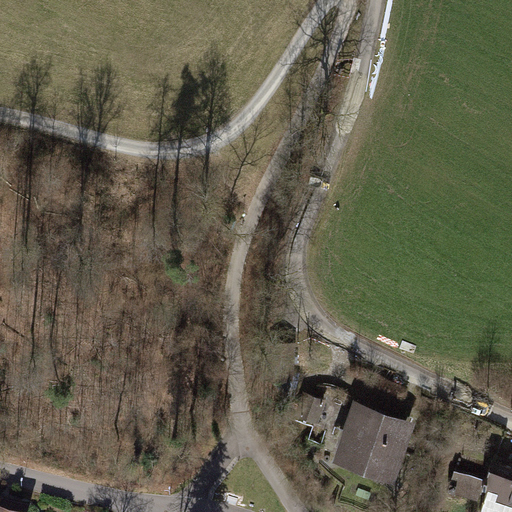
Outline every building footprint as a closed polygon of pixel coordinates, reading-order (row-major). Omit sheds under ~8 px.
[(265,334),(263,371),(279,386),(292,392),(296,369),(290,367),(290,336),(265,334)] [(323,396),(300,386),(290,408),(314,418),(323,396)] [(352,393),(330,449),(388,473),(411,417),(352,393)] [(478,497),(476,504),(499,511),(511,511),(511,468),(490,461),(485,476),(451,465),(444,486),(478,497)] [(0,511),(26,511),(28,507),(0,500),(0,511)]
